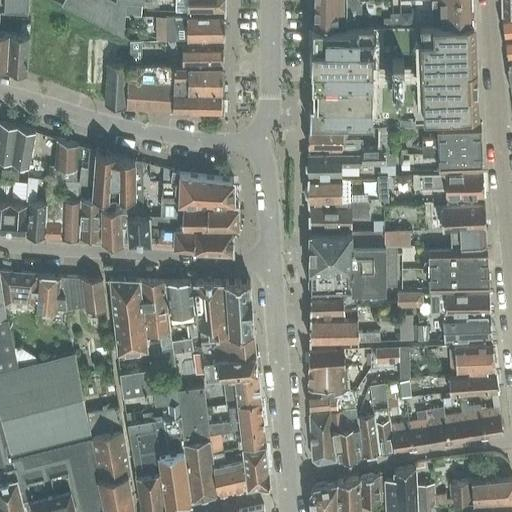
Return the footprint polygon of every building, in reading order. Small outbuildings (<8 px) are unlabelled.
[(30,0),(23,0),(5,0),(5,12),(29,13),(30,0)] [(64,0),(62,4),(82,14),(89,0),(64,0)] [(89,0),(82,14),(102,24),(104,0),(89,0)] [(116,1),(115,0),(104,0),(102,24),(124,35),(127,2),(116,1)] [(176,0),(176,10),(187,10),(224,10),(224,0),(176,0)] [(275,0),(279,1),(278,39),(291,39),(291,0),(275,0)] [(354,0),(315,0),(315,23),(359,24),(360,7),(355,7),(354,0)] [(474,21),(473,0),(439,0),(440,9),(441,9),(441,22),(474,21)] [(511,0),(501,0),(502,11),(511,10),(511,0)] [(0,65),(8,67),(10,32),(0,30),(0,18),(0,11),(0,65)] [(400,12),(401,23),(409,22),(409,14),(407,11),(400,12)] [(401,23),(400,12),(390,12),(391,17),(384,17),(384,23),(401,23)] [(511,14),(502,15),(506,37),(511,35),(511,14)] [(134,29),(150,29),(149,15),(134,16),(134,29)] [(166,25),(166,38),(183,38),(187,37),(224,36),(225,15),(187,15),(158,15),(158,25),(166,25)] [(474,23),(420,25),(424,118),(477,116),(476,93),(478,93),(476,46),(475,46),(474,23)] [(312,44),(311,65),(312,65),(312,84),(313,84),(313,103),(310,103),(310,124),(372,125),(377,25),(314,24),(313,44),(312,44)] [(30,33),(10,32),(8,67),(28,71),(30,33)] [(130,49),(129,61),(129,63),(143,63),(142,39),(130,39),(130,49)] [(168,63),(183,63),(223,63),(224,42),(183,42),(183,55),(168,55),(168,63)] [(392,55),(392,86),(404,86),(404,55),(392,55)] [(128,78),(129,63),(129,61),(107,61),(106,102),(126,105),(128,78)] [(174,80),(174,88),(173,109),(221,111),(223,63),(183,63),(168,63),(143,63),(129,63),(128,78),(151,79),(174,80)] [(150,107),(151,79),(128,78),(126,105),(150,107)] [(173,109),(174,88),(174,80),(151,79),(150,107),(173,109)] [(0,119),(0,157),(12,161),(18,125),(0,119)] [(481,121),(437,122),(438,136),(422,137),(423,156),(438,155),(439,169),(483,167),(481,121)] [(353,138),(343,138),(344,125),(309,124),(308,147),(343,148),(353,148),(353,138)] [(18,125),(12,161),(29,165),(36,130),(18,125)] [(49,163),(49,180),(64,180),(76,180),(78,143),(57,136),(57,137),(55,164),(49,163)] [(82,167),(81,180),(82,180),(81,184),(94,184),(96,148),(89,146),(88,167),(82,167)] [(363,147),(362,147),(362,164),(396,164),(396,147),(363,147)] [(94,184),(93,194),(135,194),(144,204),(144,160),(96,148),(94,184)] [(361,165),(361,164),(361,153),(309,153),(309,173),(342,173),(342,165),(361,165)] [(2,168),(2,177),(10,178),(11,169),(2,168)] [(171,180),(163,180),(163,194),(170,194),(170,199),(232,199),(234,199),(234,176),(192,171),(182,170),(180,169),(173,168),(171,180)] [(11,169),(10,178),(19,179),(19,170),(11,169)] [(446,195),(485,195),(484,172),(445,173),(413,174),(414,187),(445,186),(446,195)] [(342,200),(342,173),(309,173),(309,200),(342,200)] [(29,203),(27,233),(45,234),(47,200),(37,199),(39,177),(29,176),(27,199),(29,199),(29,203)] [(63,194),(62,235),(79,236),(80,200),(80,197),(81,184),(82,180),(81,180),(76,180),(64,180),(63,194)] [(389,189),(378,189),(379,198),(384,198),(385,198),(385,201),(389,201),(389,193),(389,189)] [(47,200),(45,234),(62,235),(63,194),(47,193),(47,199),(47,200)] [(80,200),(79,236),(102,238),(101,207),(101,197),(80,197),(80,200)] [(169,215),(152,214),(152,216),(152,242),(174,244),(174,245),(194,247),(194,246),(233,249),(233,228),(245,227),(245,199),(234,199),(232,199),(170,199),(169,215)] [(0,231),(27,233),(28,203),(0,201),(0,231)] [(310,207),(310,225),(353,227),(352,215),(369,215),(369,201),(348,201),(347,208),(310,207)] [(450,229),(451,245),(461,245),(486,244),(485,226),(486,226),(485,203),(442,205),(443,230),(450,229)] [(144,206),(101,206),(102,238),(123,241),(129,241),(152,242),(152,216),(144,206)] [(384,229),(353,230),(353,246),(384,246),(384,229)] [(410,243),(410,229),(385,229),(384,243),(410,243)] [(386,291),(386,246),(384,246),(353,246),(353,230),(310,230),(310,269),(311,269),(311,285),(311,290),(351,291),(386,291)] [(397,256),(397,245),(387,245),(387,256),(397,256)] [(461,245),(451,245),(429,246),(429,287),(490,285),(487,247),(461,247),(461,245)] [(397,256),(387,256),(387,266),(397,266),(397,256)] [(397,266),(387,266),(387,275),(397,275),(397,266)] [(107,511),(93,432),(88,410),(84,389),(83,389),(76,350),(19,364),(9,317),(7,317),(3,290),(4,290),(0,269),(0,268),(0,408),(26,511),(107,511)] [(4,290),(35,293),(38,272),(0,269),(4,290)] [(35,293),(34,307),(57,309),(68,309),(67,307),(66,294),(59,293),(61,274),(38,272),(35,293)] [(63,274),(66,294),(67,307),(78,307),(86,307),(81,275),(63,274)] [(86,307),(105,308),(106,308),(102,276),(81,275),(86,307)] [(397,275),(387,275),(387,285),(397,285),(397,275)] [(143,277),(111,277),(119,351),(148,348),(147,332),(143,277)] [(165,278),(143,277),(147,332),(163,331),(163,334),(161,335),(162,347),(173,345),(172,339),(169,315),(165,278)] [(169,315),(194,312),(190,278),(165,278),(169,315)] [(225,279),(194,278),(200,326),(201,336),(215,335),(227,333),(225,279)] [(251,279),(225,279),(227,333),(255,331),(251,279)] [(351,300),(351,291),(311,290),(310,313),(358,313),(358,300),(351,300)] [(423,291),(397,290),(397,304),(419,304),(423,301),(423,291)] [(431,312),(454,312),(491,312),(490,291),(431,292),(431,312)] [(492,335),(491,312),(445,312),(446,337),(492,335)] [(358,313),(310,313),(309,339),(359,339),(380,339),(380,330),(358,330),(358,313)] [(413,313),(400,313),(400,338),(413,338),(413,313)] [(174,351),(194,349),(192,336),(198,336),(197,323),(187,324),(189,336),(172,339),(173,345),(174,351)] [(426,325),(418,325),(419,338),(427,338),(426,325)] [(255,331),(227,333),(215,335),(215,338),(201,339),(202,349),(204,359),(212,358),(257,353),(255,331)] [(497,370),(497,369),(496,369),(493,342),(455,344),(455,346),(449,347),(451,372),(497,370)] [(377,359),(399,359),(399,344),(377,345),(377,359)] [(409,344),(399,344),(399,359),(400,377),(410,377),(409,344)] [(332,388),(350,387),(349,364),(345,364),(345,346),(309,348),(309,349),(308,384),(308,386),(332,384),(332,388)] [(205,366),(204,359),(202,349),(190,351),(191,368),(205,366)] [(257,353),(212,358),(204,359),(205,366),(206,376),(219,375),(258,370),(257,353)] [(154,391),(154,388),(151,367),(120,372),(124,395),(154,391)] [(219,375),(223,375),(227,404),(229,403),(261,399),(258,370),(219,375)] [(499,387),(497,370),(451,372),(438,373),(438,380),(449,380),(450,392),(499,387)] [(411,395),(409,378),(400,379),(402,396),(411,395)] [(385,381),(370,383),(374,412),(379,451),(394,448),(391,422),(389,407),(387,397),(385,381)] [(308,386),(310,412),(330,409),(342,408),(357,407),(356,390),(350,387),(332,388),(332,384),(308,386)] [(146,511),(166,505),(191,499),(179,391),(179,385),(154,388),(154,391),(156,405),(168,403),(169,415),(128,423),(136,472),(143,511),(146,511)] [(188,390),(179,391),(191,499),(216,493),(209,434),(208,428),(196,429),(194,413),(190,413),(188,390)] [(398,396),(387,397),(389,407),(399,406),(398,396)] [(217,433),(221,432),(233,431),(234,437),(236,437),(244,436),(265,433),(261,399),(229,403),(231,420),(209,422),(209,427),(208,428),(209,434),(217,433)] [(88,410),(93,432),(107,511),(136,511),(128,471),(130,471),(123,426),(119,404),(88,410)] [(504,431),(500,404),(480,407),(484,434),(504,431)] [(363,454),(359,423),(358,415),(357,407),(342,408),(330,409),(338,458),(363,454)] [(465,437),(484,434),(480,407),(461,410),(465,437)] [(26,511),(0,408),(0,511),(26,511)] [(318,461),(338,458),(330,409),(310,412),(313,458),(318,461)] [(447,440),(465,437),(461,410),(444,413),(447,440)] [(363,454),(379,451),(374,412),(358,415),(359,423),(363,454)] [(444,413),(426,416),(430,443),(447,440),(444,413)] [(426,416),(408,419),(411,446),(430,443),(426,416)] [(394,448),(411,446),(408,419),(391,422),(394,448)] [(221,432),(217,433),(209,434),(216,493),(246,485),(249,485),(246,456),(244,456),(237,457),(226,459),(224,449),(221,432)] [(244,436),(246,456),(249,485),(266,482),(270,476),(265,433),(244,436)] [(395,476),(385,476),(386,511),(417,511),(416,487),(416,466),(416,465),(416,464),(394,468),(395,476)] [(384,511),(381,475),(381,471),(360,474),(361,511),(384,511)] [(511,473),(480,477),(450,480),(451,494),(446,495),(446,490),(436,491),(435,481),(418,482),(420,511),(432,509),(431,503),(435,503),(467,500),(511,496),(511,473)] [(337,478),(337,507),(343,506),(343,511),(361,511),(360,474),(339,478),(337,478)] [(343,511),(343,506),(337,507),(337,478),(315,483),(310,489),(311,511),(343,511)] [(511,511),(511,496),(467,500),(467,510),(442,510),(441,511),(511,511)]
